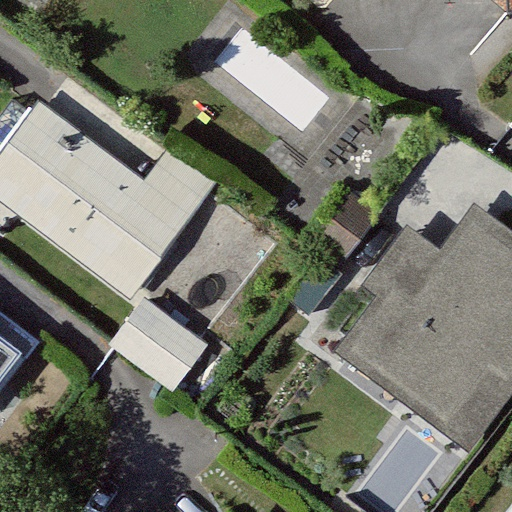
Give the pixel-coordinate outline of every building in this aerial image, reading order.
[(511,6),(511,0),(493,0),(508,12),(511,6)] [(0,147),(0,197),(130,293),(136,285),(206,192),(217,178),(172,142),(147,175),(39,94),(0,147)] [(380,210),(345,183),(305,237),(340,263),(380,210)] [(205,197),(178,252),(237,282),(265,228),(205,197)] [(443,243),(410,218),(366,277),(381,289),(338,346),(471,445),(511,390),(511,224),(477,197),(443,243)] [(202,335),(146,293),(111,339),(173,386),(209,340),(202,335)] [(0,381),(18,358),(0,343),(0,381)]
